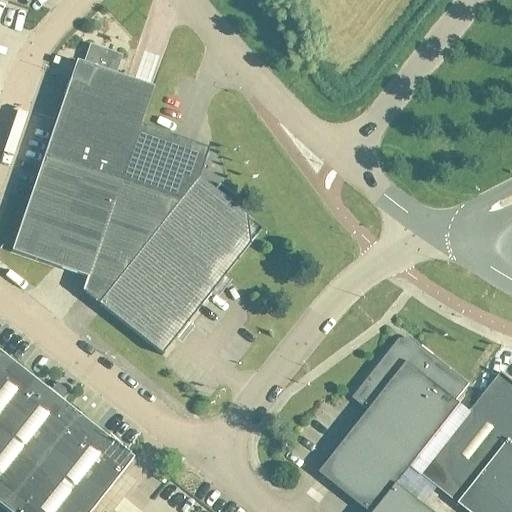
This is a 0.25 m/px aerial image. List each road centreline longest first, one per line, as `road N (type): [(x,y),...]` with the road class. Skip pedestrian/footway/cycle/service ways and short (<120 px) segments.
road 1 (unclassified): [(211,460),(340,292),(384,256),(446,230)]
road 2 (unclassified): [(211,460),(0,294)]
road 3 (unclassified): [(344,158),(286,108),(188,0)]
road 4 (unclassified): [(469,0),(344,158)]
road 5 (unclassified): [(0,141),(38,45),(83,0)]
road 6 (unclassified): [(344,158),(446,230)]
